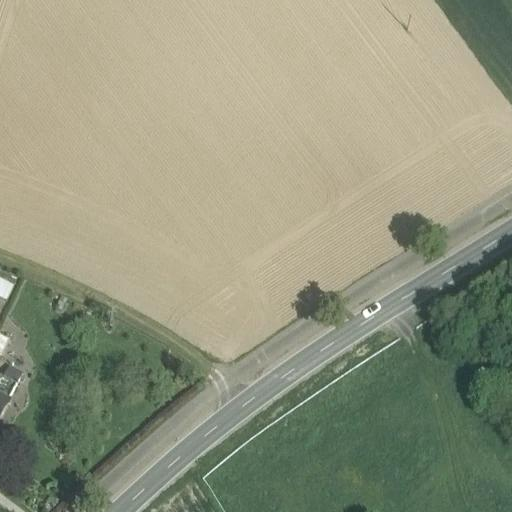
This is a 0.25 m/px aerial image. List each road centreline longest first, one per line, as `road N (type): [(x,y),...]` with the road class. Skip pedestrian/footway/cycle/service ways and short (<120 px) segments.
road 1 (secondary): [(120,511),(241,406),(511,235)]
road 2 (track): [(0,262),(111,302),(192,358),(241,406)]
